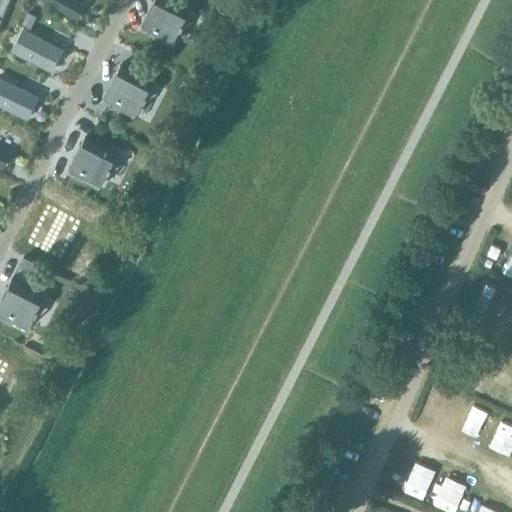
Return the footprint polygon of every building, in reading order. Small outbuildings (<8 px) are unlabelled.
[(8,0),(0,0),(0,21),(4,10),(8,0)] [(85,5),(76,0),(40,0),(77,20),(85,5)] [(186,10),(168,0),(153,0),(139,29),(169,44),(186,10)] [(23,29),(11,51),(52,72),(63,49),(23,29)] [(150,81),(121,65),(103,100),(132,115),(150,81)] [(0,77),(0,105),(27,119),(38,97),(0,77)] [(84,137),(67,171),(96,187),(114,152),(84,137)] [(10,153),(0,147),(0,167),(2,169),(10,153)] [(48,208),(30,243),(60,258),(78,223),(48,208)] [(33,261),(24,256),(19,265),(28,270),(33,261)] [(41,295),(12,279),(0,302),(0,316),(23,329),(41,295)]
